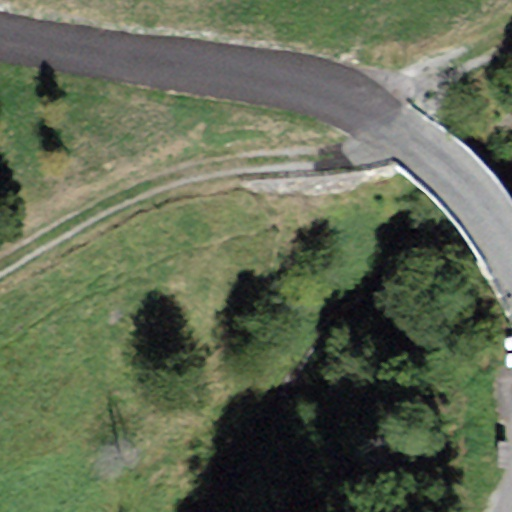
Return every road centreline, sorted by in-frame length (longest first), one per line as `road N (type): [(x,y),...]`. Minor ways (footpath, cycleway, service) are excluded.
road 1 (tertiary): [(0,34),(252,81),(375,119),(448,174),(511,264)]
road 2 (track): [(399,139),(340,163),(226,169),(116,199),(0,272)]
